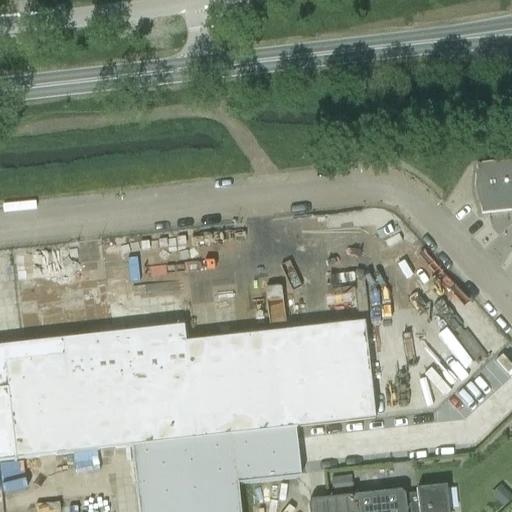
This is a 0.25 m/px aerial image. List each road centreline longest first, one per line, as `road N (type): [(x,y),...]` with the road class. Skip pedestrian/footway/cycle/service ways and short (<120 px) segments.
road 1 (unclassified): [(0,224),(355,181),(399,186),(511,299)]
road 2 (tertiary): [(200,68),(473,38)]
road 3 (tertiary): [(0,93),(200,68)]
road 4 (residential): [(0,26),(192,0)]
